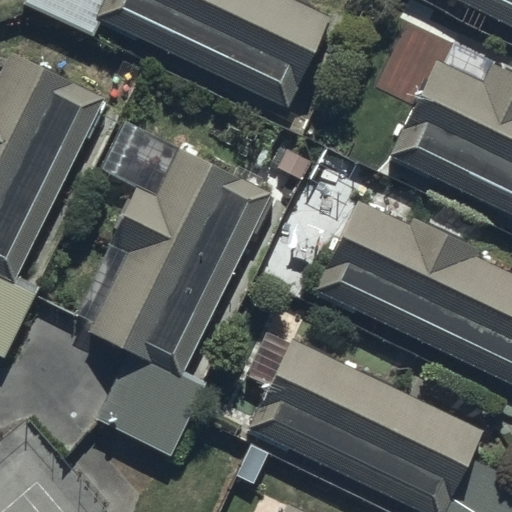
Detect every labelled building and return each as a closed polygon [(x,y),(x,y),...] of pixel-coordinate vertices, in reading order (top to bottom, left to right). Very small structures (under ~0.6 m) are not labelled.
[(100,19),(283,105),(326,15),(294,0),(19,0),(18,2),(91,37),(100,19)] [(511,0),(461,0),(511,25),(511,0)] [(511,70),(451,38),(440,60),(431,56),(384,152),(511,214),(511,272),(475,255),(479,247),(411,214),(407,221),(356,197),(312,287),(511,383),(511,70)] [(38,282),(18,272),(104,98),(9,51),(0,69),(0,355),(1,356),(38,282)] [(205,380),(179,367),(269,194),(176,146),(152,192),(134,183),(104,240),(123,250),(81,330),(125,352),(92,417),(166,455),(205,380)] [(302,511),(283,502),(277,511),(511,511),(511,474),(468,453),(479,429),(288,338),(245,423),(423,511),(302,511)]
